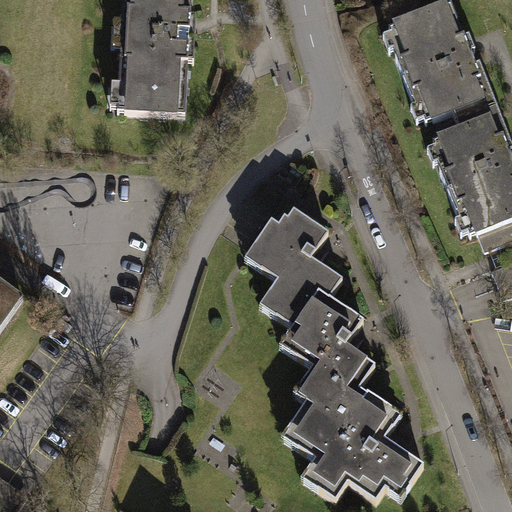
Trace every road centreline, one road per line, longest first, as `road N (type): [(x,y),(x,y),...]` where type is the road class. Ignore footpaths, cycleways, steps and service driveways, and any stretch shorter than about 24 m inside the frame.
road 1 (residential): [(338,120),(499,511)]
road 2 (residential): [(137,343),(159,347),(200,245),(256,173),(338,120)]
road 3 (residential): [(302,0),(338,120)]
